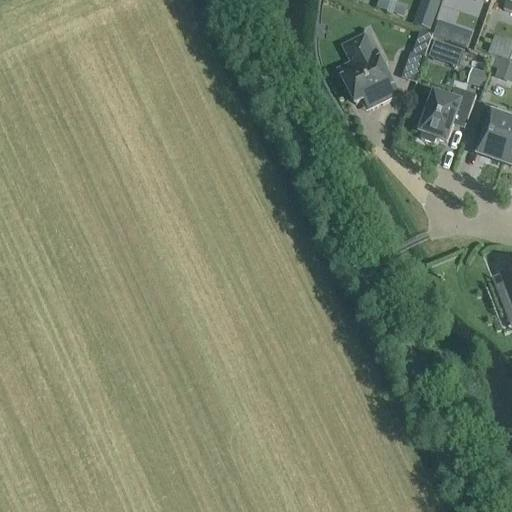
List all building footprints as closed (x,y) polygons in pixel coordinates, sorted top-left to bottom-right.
[(430,34),(441,3),(432,0),(422,0),(413,27),(430,34)] [(511,0),(495,0),(507,4),(504,13),(511,16),(511,0)] [(467,49),(472,34),(439,23),(434,38),(467,49)] [(353,67),(339,74),(356,108),(364,103),(370,114),(383,108),(399,100),(382,67),(385,66),(371,39),(372,39),(369,34),(364,37),(366,41),(348,50),(353,62),(351,63),(353,67)] [(424,62),(433,38),(421,34),(412,58),(424,62)] [(510,64),(511,57),(511,45),(495,39),(489,57),(510,64)] [(511,85),(511,66),(494,61),(491,70),(498,72),(495,80),(511,85)] [(484,92),(489,77),(472,72),(467,87),(484,92)] [(451,103),(435,97),(431,108),(426,107),(421,123),(425,124),(421,137),(423,137),(421,142),(435,147),(437,142),(447,146),(455,123),(467,127),(477,99),(455,92),(451,103)] [(504,166),(511,143),(511,125),(495,120),(498,112),(486,107),(473,142),(485,146),(481,158),(504,166)] [(511,273),(502,277),(507,288),(502,290),(510,311),(511,310),(511,273)]
